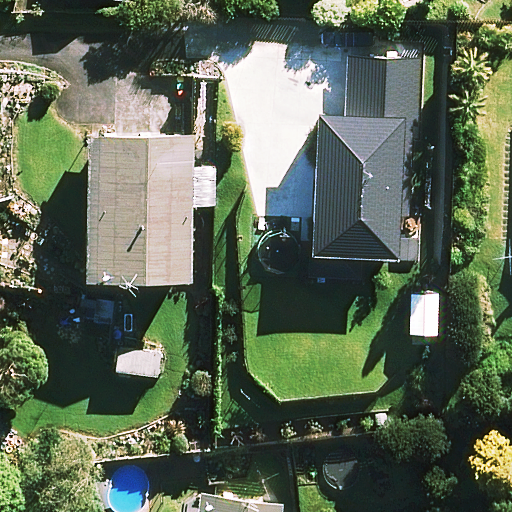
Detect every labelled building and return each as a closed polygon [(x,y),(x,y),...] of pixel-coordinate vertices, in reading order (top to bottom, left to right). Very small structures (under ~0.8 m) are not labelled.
[(336,211),(334,259),(396,260),(397,212),(406,212),(409,79),(294,76),(292,164),(326,164),(324,210),(336,211)] [(191,144),(87,140),(82,285),(187,288),(191,144)] [(431,296),(406,296),(407,365),(433,365),(431,296)] [(159,354),(117,349),(115,375),(156,380),(159,354)] [(278,511),(279,509),(200,498),(198,511),(278,511)]
